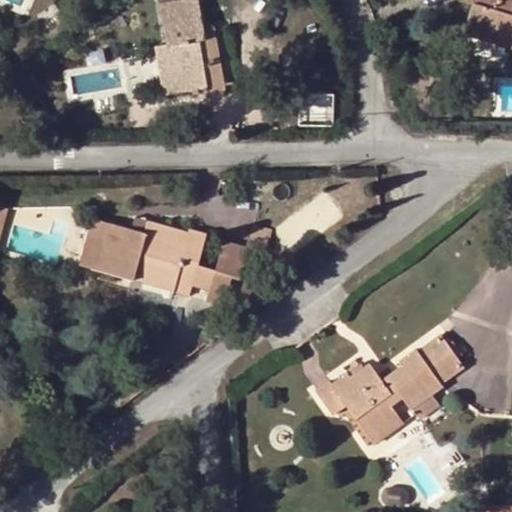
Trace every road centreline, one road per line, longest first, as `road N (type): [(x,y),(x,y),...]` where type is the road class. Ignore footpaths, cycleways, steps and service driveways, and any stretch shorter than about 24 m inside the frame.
road 1 (residential): [(394,163),(0,163)]
road 2 (residential): [(213,370),(436,207),(450,162)]
road 3 (residential): [(29,511),(213,370)]
road 4 (residential): [(353,0),(377,49),(394,163)]
road 5 (residential): [(236,511),(213,370)]
